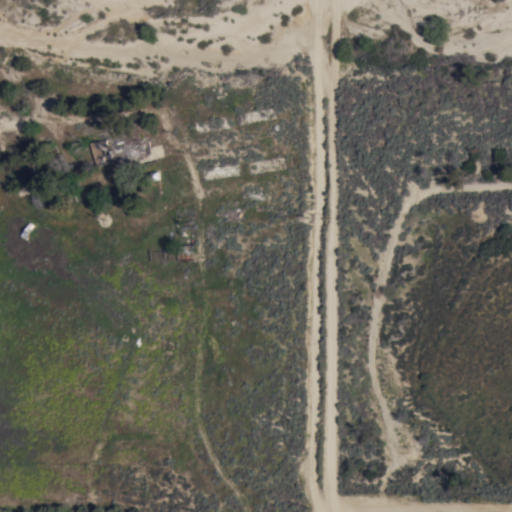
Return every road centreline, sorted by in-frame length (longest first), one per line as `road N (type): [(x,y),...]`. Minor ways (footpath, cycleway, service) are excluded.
road 1 (residential): [(325,504),(332,0)]
road 2 (residential): [(376,505),(387,466),(371,362),(392,231),(425,191),(511,185)]
road 3 (residential): [(325,504),(511,508)]
road 4 (track): [(0,128),(142,115)]
